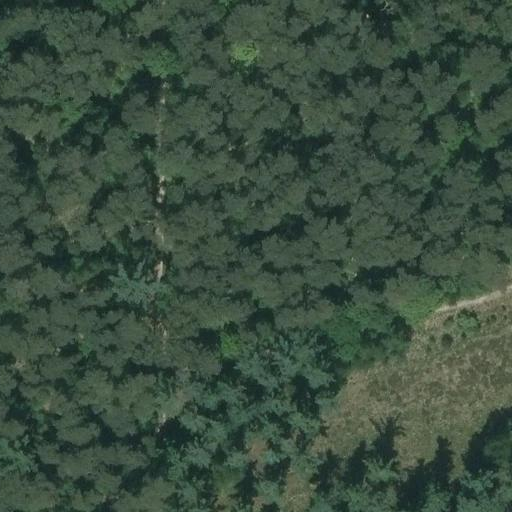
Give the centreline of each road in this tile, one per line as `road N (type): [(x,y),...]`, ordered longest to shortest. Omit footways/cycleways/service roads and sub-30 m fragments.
road 1 (track): [(166,511),(159,0)]
road 2 (track): [(0,323),(162,273)]
